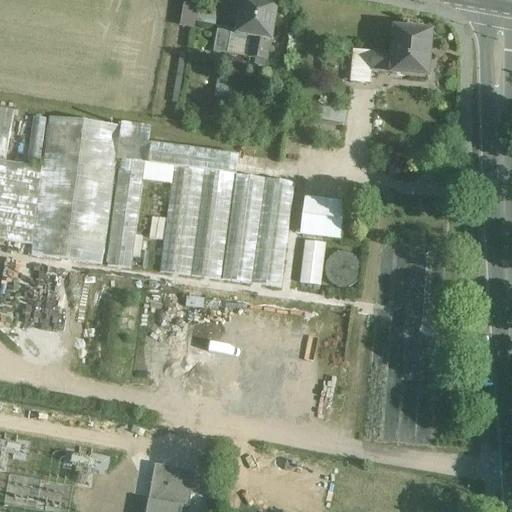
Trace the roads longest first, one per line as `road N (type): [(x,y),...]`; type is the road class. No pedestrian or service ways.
road 1 (track): [(511,475),(0,381)]
road 2 (tertiary): [(511,427),(494,0)]
